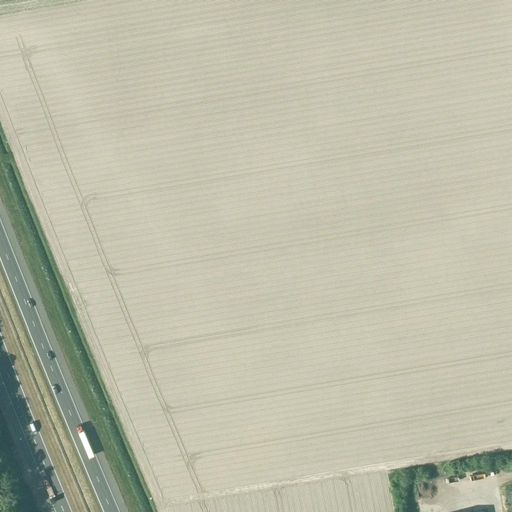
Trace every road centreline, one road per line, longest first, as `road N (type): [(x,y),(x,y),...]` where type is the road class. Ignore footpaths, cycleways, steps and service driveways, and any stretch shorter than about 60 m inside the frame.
road 1 (motorway): [(112,511),(0,237)]
road 2 (motorway): [(0,352),(64,511)]
